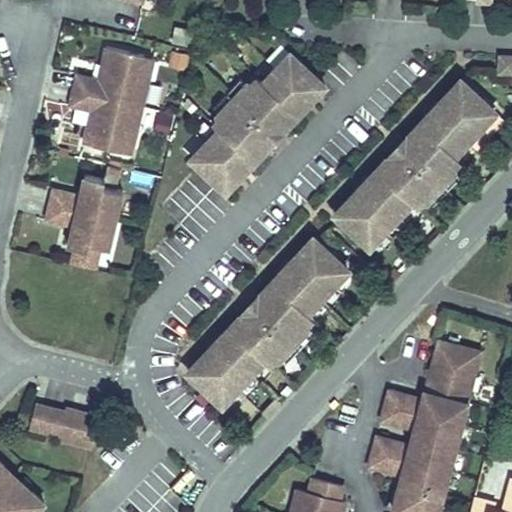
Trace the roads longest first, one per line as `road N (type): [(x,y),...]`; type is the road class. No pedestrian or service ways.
road 1 (residential): [(511,40),(429,35),(388,51),(151,314),(139,346),(141,383)]
road 2 (residential): [(511,180),(355,349)]
road 3 (residential): [(44,30),(0,217)]
road 4 (residential): [(355,349),(229,484)]
road 5 (residential): [(363,511),(355,463),(370,382),(355,349)]
road 6 (residential): [(141,383),(167,428),(229,484)]
road 7 (residential): [(16,359),(141,383)]
